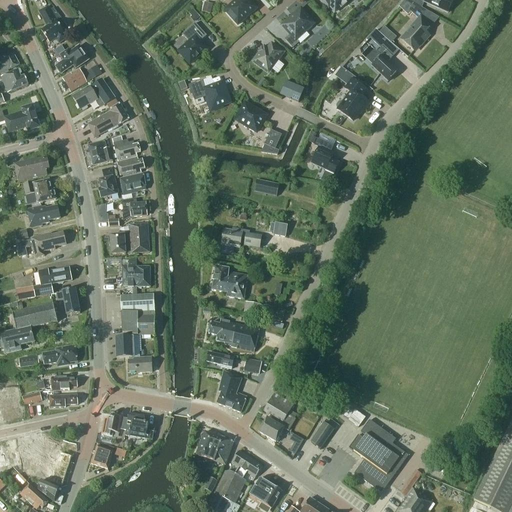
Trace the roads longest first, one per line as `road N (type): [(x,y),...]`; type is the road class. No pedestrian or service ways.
road 1 (residential): [(162,404),(144,140),(128,105),(50,0)]
road 2 (residential): [(241,433),(373,147)]
road 3 (tertiary): [(107,397),(98,372),(90,235),(66,135)]
road 4 (residential): [(373,147),(246,88),(231,70),(235,46),(289,0)]
road 5 (residential): [(373,147),(483,0)]
road 6 (tertiary): [(66,135),(15,2)]
road 7 (secondary): [(350,511),(241,433)]
